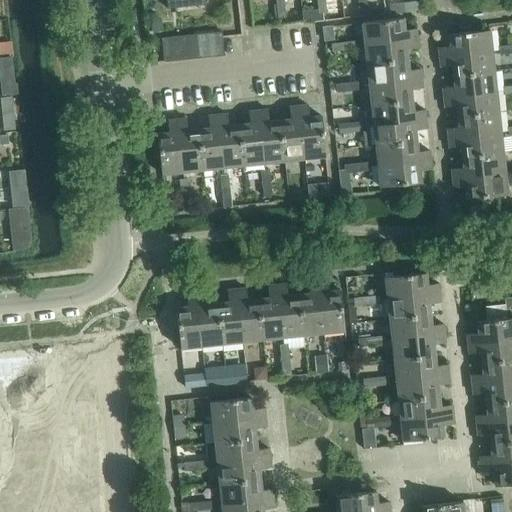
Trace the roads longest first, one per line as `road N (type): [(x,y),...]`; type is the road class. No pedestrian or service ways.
road 1 (residential): [(0,305),(95,295),(117,279),(107,80)]
road 2 (residential): [(107,80),(298,60)]
